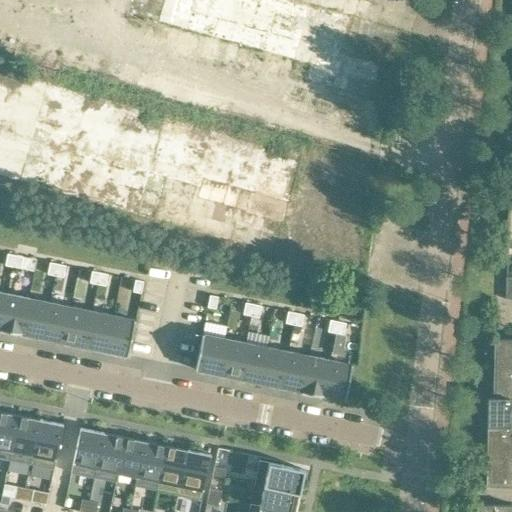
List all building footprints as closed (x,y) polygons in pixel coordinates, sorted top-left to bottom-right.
[(164,0),(159,25),(305,57),(300,79),(370,95),(378,62),(339,53),(350,0),(164,0)] [(290,190),(300,152),(0,78),(0,172),(59,188),(58,195),(281,250),(295,191),(290,190)] [(13,267),(15,255),(7,253),(5,265),(13,267)] [(20,268),(23,256),(15,255),(13,267),(20,268)] [(55,276),(57,264),(49,262),(47,274),(55,276)] [(57,264),(55,276),(63,277),(65,265),(57,264)] [(89,283),(97,284),(100,272),(92,271),(89,283)] [(107,274),(100,272),(97,284),(105,286),(107,274)] [(143,281),(135,280),(133,291),(141,293),(143,281)] [(366,289),(366,286),(357,285),(356,295),(365,296),(366,296),(366,289)] [(6,293),(0,323),(0,329),(20,333),(28,297),(6,293)] [(215,308),(218,297),(210,295),(207,307),(215,308)] [(49,302),(28,297),(20,333),(42,338),(49,302)] [(49,302),(42,338),(63,342),(71,306),(49,302)] [(253,304),(245,302),(243,314),(251,316),(253,304)] [(259,317),(261,305),(253,304),(251,316),(259,317)] [(71,306),(63,342),(85,346),(92,311),(71,306)] [(92,311),(85,346),(106,351),(114,315),(92,311)] [(293,324),(295,313),(287,311),(285,323),(293,324)] [(303,314),(295,313),(293,324),(301,326),(303,314)] [(135,320),(114,315),(106,351),(128,355),(135,320)] [(327,331),(335,333),(338,321),(330,320),(327,331)] [(338,321),(335,333),(343,335),(345,323),(338,321)] [(216,373),(223,338),(202,333),(194,369),(216,373)] [(223,338),(216,373),(237,378),(245,342),(223,338)] [(511,339),(504,339),(494,339),(493,368),(511,368),(511,339)] [(245,342),(237,378),(259,382),(266,346),(245,342)] [(266,346),(259,382),(280,387),(288,351),(266,346)] [(280,387),(302,391),(309,355),(288,351),(280,387)] [(309,355),(302,391),(323,395),(331,360),(309,355)] [(352,364),(331,360),(323,395),(345,400),(352,364)] [(511,368),(493,368),(493,397),(511,396),(511,368)] [(488,397),(487,425),(511,425),(511,396),(493,397),(488,397)] [(19,415),(0,410),(0,458),(10,460),(19,415)] [(39,419),(19,415),(10,460),(32,465),(41,419),(39,419)] [(41,419),(32,465),(53,469),(63,424),(42,419),(41,419)] [(511,425),(487,425),(486,454),(511,454),(511,425)] [(92,477),(102,432),(80,427),(71,473),(92,477)] [(102,432),(92,477),(116,482),(118,473),(116,472),(123,436),(103,432),(102,432)] [(145,441),(123,436),(116,472),(118,473),(136,476),(138,477),(145,441)] [(167,445),(145,441),(138,477),(136,476),(134,486),(157,491),(167,445)] [(187,449),(167,445),(157,491),(179,495),(189,449),(187,449)] [(190,450),(189,449),(179,495),(201,499),(210,454),(190,450)] [(511,454),(486,454),(486,484),(511,484),(511,454)] [(300,491),(305,469),(280,464),(280,465),(259,460),(254,484),(263,486),(264,483),(300,491)] [(212,475),(224,477),(226,469),(214,467),(212,475)] [(263,486),(260,505),(293,511),(295,511),(300,491),(264,483),(263,486)] [(23,500),(25,488),(17,486),(15,498),(23,500)] [(33,489),(25,488),(23,500),(30,501),(33,489)] [(208,496),(220,498),(221,491),(209,488),(208,496)] [(218,506),(220,498),(208,496),(206,504),(218,506)] [(83,511),(87,511),(89,501),(81,499),(79,511),(83,511)] [(95,511),(97,502),(89,501),(87,511),(95,511)]
